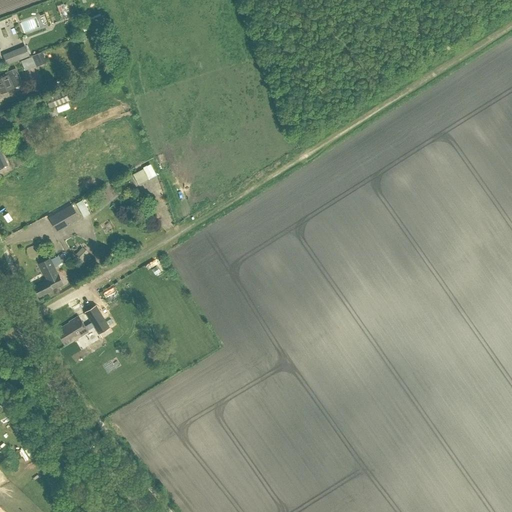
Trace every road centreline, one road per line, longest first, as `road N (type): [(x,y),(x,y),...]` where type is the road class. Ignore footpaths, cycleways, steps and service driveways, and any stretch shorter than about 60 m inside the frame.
road 1 (track): [(35,315),(511,24)]
road 2 (tertiary): [(147,511),(71,413),(0,279)]
